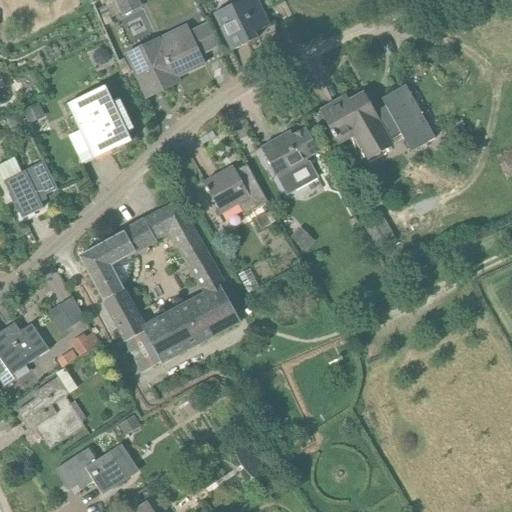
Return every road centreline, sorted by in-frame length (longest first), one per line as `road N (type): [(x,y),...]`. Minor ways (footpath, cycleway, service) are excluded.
road 1 (unclassified): [(420,0),(224,97),(0,293)]
road 2 (track): [(348,331),(511,253)]
